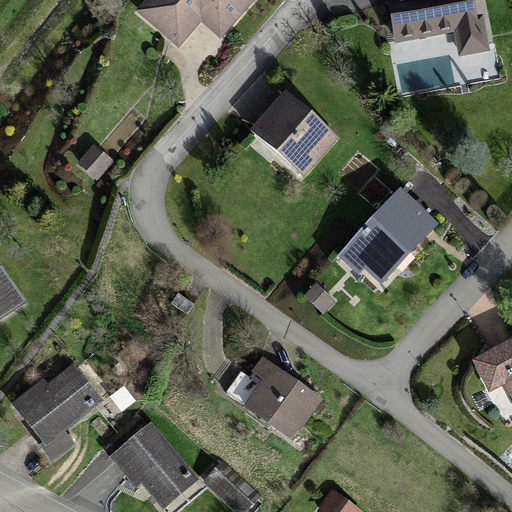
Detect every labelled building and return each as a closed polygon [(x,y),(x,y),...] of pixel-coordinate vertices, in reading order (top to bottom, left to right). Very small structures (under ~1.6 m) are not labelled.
[(237,0),(157,0),(138,22),(172,52),(196,24),(215,41),(245,7),(237,0)] [(410,0),(385,3),(391,45),(473,34),(468,0),(410,0)] [(281,106),(255,142),(303,177),(329,141),(281,106)] [(90,155),(79,170),(96,183),(107,169),(90,155)] [(397,203),(344,264),(379,293),(431,232),(397,203)] [(0,282),(0,323),(20,309),(0,282)] [(511,352),(475,372),(489,398),(506,389),(511,399),(511,352)] [(265,390),(244,421),(286,450),(317,405),(264,369),(254,383),(265,390)] [(68,374),(15,417),(40,448),(94,405),(68,374)] [(122,395),(104,409),(112,419),(129,405),(122,395)] [(192,483),(150,435),(119,461),(162,510),(192,483)] [(218,472),(206,486),(234,511),(243,511),(252,503),(218,472)]
